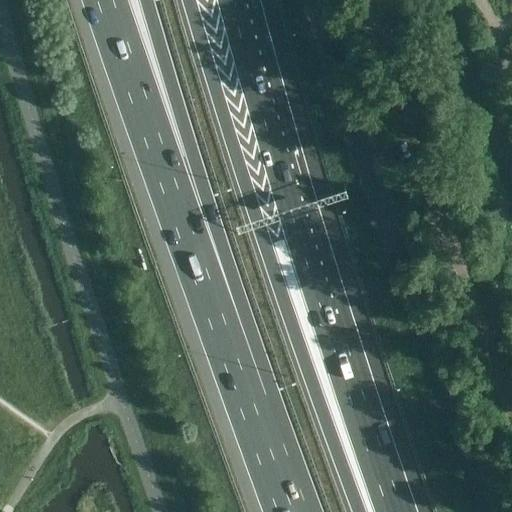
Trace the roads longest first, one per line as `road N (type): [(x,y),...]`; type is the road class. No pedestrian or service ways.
road 1 (motorway): [(359,511),(306,374),(190,0)]
road 2 (motorway): [(396,511),(237,0)]
road 3 (unclassified): [(511,410),(365,0)]
road 4 (motorway): [(104,0),(251,400)]
road 5 (motorway): [(145,0),(251,400)]
road 6 (motorway): [(251,400),(296,511)]
